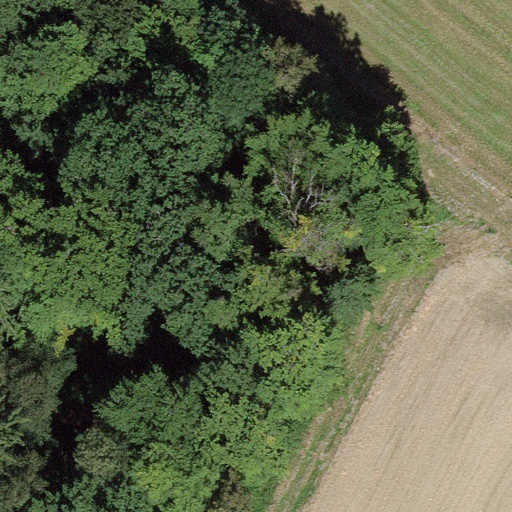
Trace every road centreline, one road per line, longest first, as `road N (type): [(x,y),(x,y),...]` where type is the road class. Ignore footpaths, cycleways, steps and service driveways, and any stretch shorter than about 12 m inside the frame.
road 1 (track): [(245,0),(397,137),(425,240),(281,511)]
road 2 (track): [(397,137),(511,221)]
